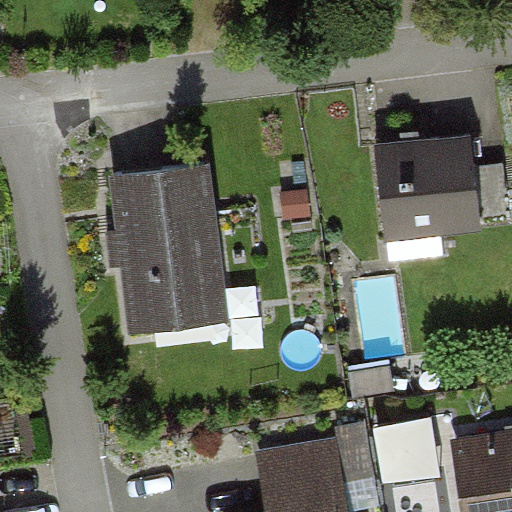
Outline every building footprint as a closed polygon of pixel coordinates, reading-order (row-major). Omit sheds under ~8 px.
[(496,133),(392,144),(402,239),(506,228),(496,133)] [(220,163),(123,176),(144,328),(241,314),(220,163)] [(380,414),(386,472),(446,465),(440,407),(380,414)] [(511,511),(511,439),(469,446),(478,511),(511,511)] [(341,511),(330,448),(264,460),(272,511),(341,511)]
